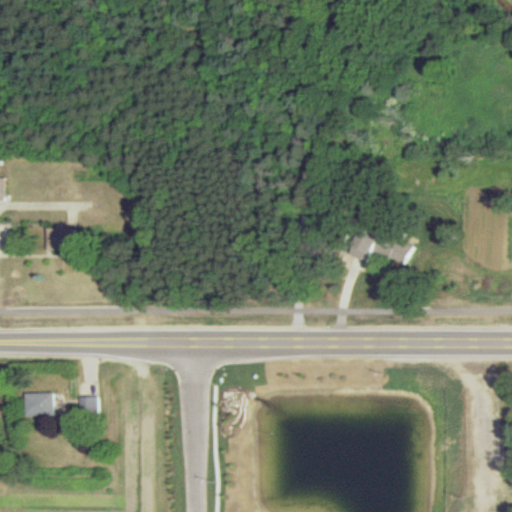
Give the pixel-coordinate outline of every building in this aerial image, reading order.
[(0,200),(8,200),(8,178),(0,178),(0,200)] [(409,263),(416,243),(364,224),(353,255),(371,262),(375,250),(409,263)] [(52,250),(75,249),(74,227),(52,228),(52,250)] [(59,391),(30,392),(31,415),(59,414),(59,391)] [(102,396),(83,396),(84,413),(102,413),(102,396)]
